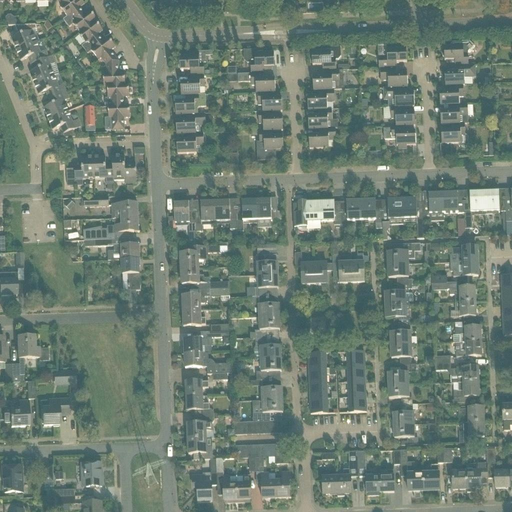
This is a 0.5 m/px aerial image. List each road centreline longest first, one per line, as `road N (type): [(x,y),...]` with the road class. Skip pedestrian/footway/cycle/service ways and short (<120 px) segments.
road 1 (residential): [(287,180),(298,438)]
road 2 (residential): [(0,322),(161,316)]
road 3 (residential): [(161,316),(155,184)]
road 4 (residential): [(287,180),(155,184)]
road 5 (residential): [(164,448),(161,316)]
road 6 (residential): [(429,175),(298,180)]
road 7 (residential): [(0,453),(124,449)]
road 8 (residential): [(429,175),(425,53)]
road 9 (residential): [(298,180),(295,60)]
